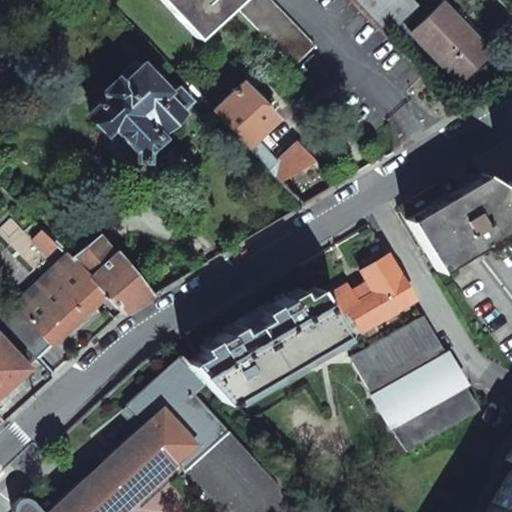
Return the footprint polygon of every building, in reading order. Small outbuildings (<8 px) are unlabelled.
[(158,0),(195,38),(231,5),(235,0),(158,0)] [(235,0),(231,5),(261,35),(292,67),(303,57),(314,47),(268,0),(235,0)] [(350,0),(383,34),(413,4),(408,0),(350,0)] [(409,33),(456,82),(472,67),(487,52),(440,3),(409,33)] [(104,95),(90,109),(90,118),(100,129),(110,128),(111,127),(134,151),(134,160),(146,161),(146,151),(160,138),(156,135),(191,101),(173,83),(165,91),(139,64),(118,83),(116,81),(111,81),(104,89),(103,94),(104,95)] [(240,84),(211,112),(245,146),(253,139),(257,134),(274,119),(240,84)] [(257,134),(253,139),(256,142),(261,138),(257,134)] [(511,136),(472,162),(479,174),(480,174),(503,189),(508,180),(511,183),(511,136)] [(253,139),(245,146),(267,170),(275,162),(256,142),(253,139)] [(275,162),(267,170),(279,182),(309,155),(303,149),(297,143),(275,162)] [(456,188),(404,220),(436,271),(507,228),(511,219),(511,194),(503,189),(480,174),(479,174),(456,188)] [(448,176),(397,208),(404,220),(456,188),(448,176)] [(511,183),(508,180),(503,189),(511,194),(511,183)] [(39,231),(30,240),(44,254),(54,245),(39,231)] [(99,237),(71,260),(86,276),(113,254),(99,237)] [(377,243),(355,256),(363,269),(384,255),(377,243)] [(113,254),(86,276),(102,295),(121,314),(148,298),(130,276),(113,254)] [(18,309),(51,344),(79,317),(102,295),(86,276),(71,260),(66,255),(40,278),(45,283),(18,309)] [(334,290),(325,296),(347,331),(357,325),(358,328),(409,298),(384,255),(363,269),(359,271),(368,287),(351,298),(343,286),(334,290)] [(203,382),(220,401),(222,400),(223,402),(229,399),(229,398),(338,331),(319,301),(317,296),(311,287),(299,294),(295,289),(258,311),(261,317),(250,324),(238,331),(235,325),(198,347),(201,353),(185,362),(203,382)] [(14,306),(0,319),(0,320),(36,358),(43,351),(51,344),(18,309),(14,306)] [(420,315),(348,358),(404,451),(476,409),(459,379),(420,315)] [(0,336),(0,393),(7,387),(29,368),(0,336)] [(118,511),(175,460),(223,511),(272,511),(274,510),(276,501),(276,497),(274,488),(272,484),(190,394),(203,382),(185,362),(178,355),(124,404),(141,423),(135,429),(45,511),(40,511),(28,499),(24,497),(20,497),(18,498),(13,501),(11,506),(11,511),(10,511),(118,511)] [(511,511),(511,466),(484,511),(511,511)]
